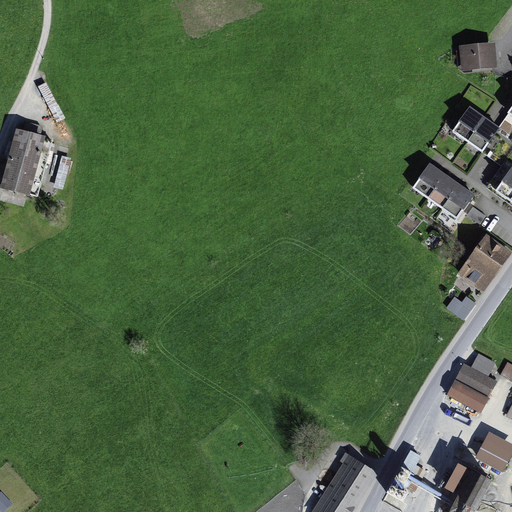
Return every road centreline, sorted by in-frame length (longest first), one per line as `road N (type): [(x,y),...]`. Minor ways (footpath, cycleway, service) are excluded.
road 1 (unclassified): [(511,274),(431,394),(366,511)]
road 2 (unclassified): [(46,0),(43,45),(0,155)]
road 3 (unknown): [(419,511),(453,428),(472,423),(511,439)]
